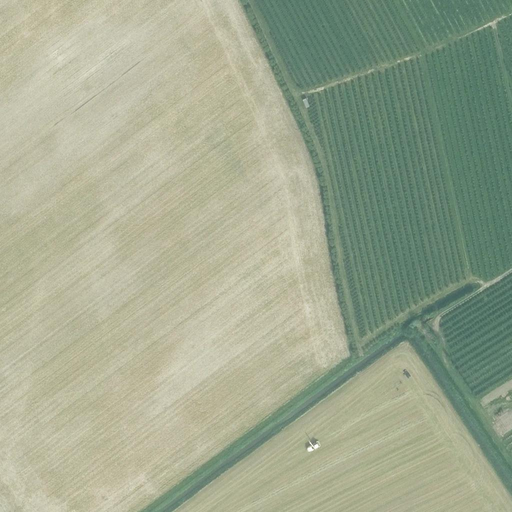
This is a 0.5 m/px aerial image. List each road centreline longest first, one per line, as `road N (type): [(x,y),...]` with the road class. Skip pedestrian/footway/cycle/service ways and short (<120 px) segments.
road 1 (track): [(246,0),(298,92),(420,54),(511,12)]
road 2 (track): [(511,268),(433,319),(442,355),(474,404)]
